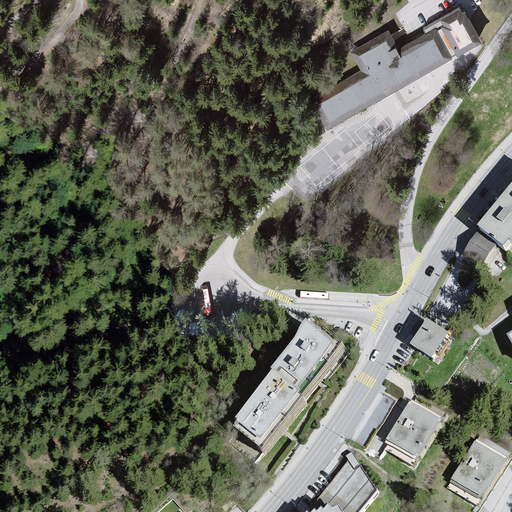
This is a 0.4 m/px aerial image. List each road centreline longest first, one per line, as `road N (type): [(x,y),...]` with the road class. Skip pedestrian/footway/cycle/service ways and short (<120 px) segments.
road 1 (track): [(217,299),(48,347),(19,341),(29,306),(112,202),(146,116),(125,117),(0,171)]
road 2 (secondary): [(395,325),(332,431),(268,511)]
road 3 (secondary): [(511,153),(462,214),(395,325)]
road 4 (unclassified): [(395,325),(355,313),(217,299)]
road 5 (track): [(0,87),(62,31),(81,0)]
